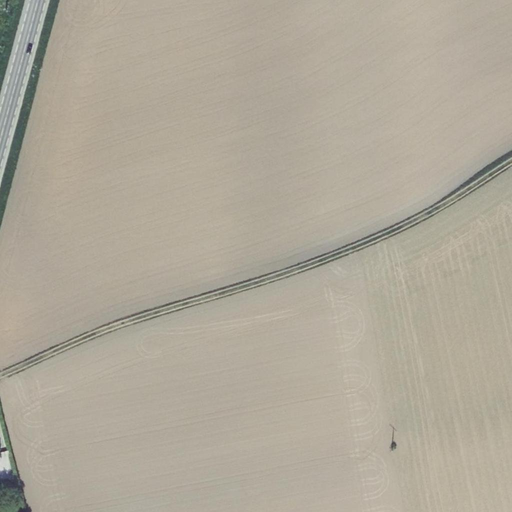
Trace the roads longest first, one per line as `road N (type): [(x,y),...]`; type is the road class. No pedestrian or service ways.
road 1 (track): [(0,376),(101,330),(386,243),(511,162)]
road 2 (secondary): [(38,0),(0,141)]
